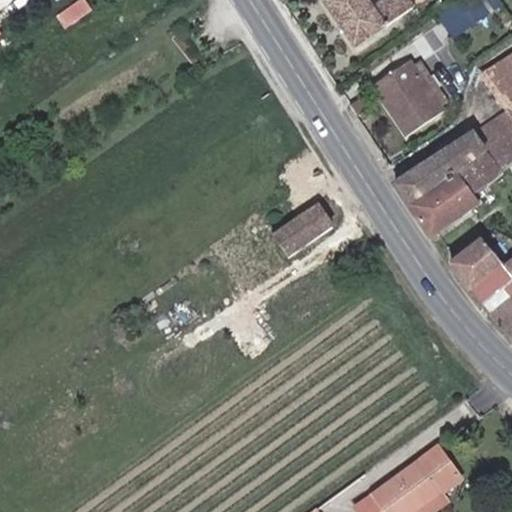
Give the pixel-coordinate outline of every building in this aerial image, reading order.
[(433,0),(394,0),(379,10),(371,0),(331,0),(330,1),(364,48),(433,0)] [(489,14),(478,0),(470,0),(451,13),(463,32),(489,14)] [(422,62),(386,87),(421,137),(457,112),(422,62)] [(511,63),(493,76),(511,103),(511,63)] [(506,150),(420,207),(441,238),(486,208),(481,200),(511,179),(511,116),(492,130),(506,150)] [(406,186),(420,207),(506,150),(492,130),(406,186)] [(300,260),(344,229),(327,206),(284,237),(300,260)] [(511,260),(495,239),(464,263),(499,311),(511,326),(511,260)] [(367,511),(424,511),(451,493),(471,478),(449,447),(364,508),(367,511)] [(451,493),(424,511),(440,511),(457,500),(451,493)]
